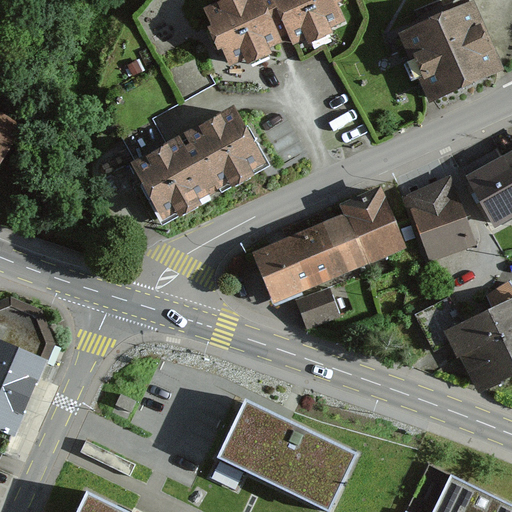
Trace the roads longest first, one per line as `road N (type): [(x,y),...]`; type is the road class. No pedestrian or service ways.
road 1 (residential): [(511,95),(207,236),(160,312)]
road 2 (tertiary): [(160,312),(511,435)]
road 3 (residential): [(111,296),(15,511)]
